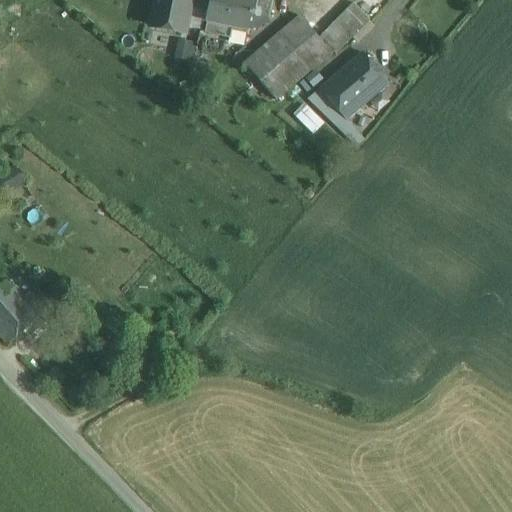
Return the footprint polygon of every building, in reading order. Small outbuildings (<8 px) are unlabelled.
[(158,0),(153,27),(184,34),(189,8),(209,12),(211,0),(158,0)] [(211,0),(209,12),(207,21),(209,21),(207,32),(229,37),(232,26),(248,30),(251,16),(251,15),(254,16),(257,1),(256,1),(249,0),(211,0)] [(273,0),(255,0),(256,1),(257,1),(254,16),(251,15),(251,16),(269,19),(273,0)] [(353,4),(319,38),(333,53),(336,55),(370,21),(353,4)] [(300,16),(245,64),(277,101),(333,53),(319,38),(300,16)] [(370,48),(320,89),(347,121),(347,120),(389,84),(370,48)] [(347,121),(320,89),(309,99),(360,149),(366,142),(347,120),(347,121)] [(304,102),(294,114),(314,132),(324,121),(304,102)] [(24,299),(7,281),(0,287),(0,335),(8,345),(52,306),(37,288),(24,299)]
